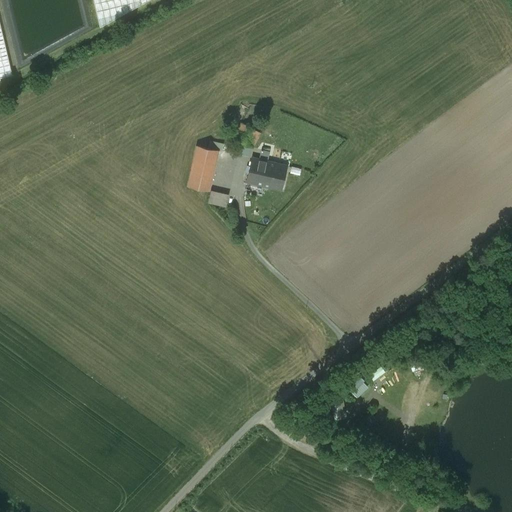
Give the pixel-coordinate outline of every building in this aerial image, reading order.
[(93,0),(100,27),(149,0),(93,0)] [(0,81),(1,82),(0,78),(12,75),(0,22),(0,81)] [(256,112),(248,108),(241,123),(233,138),(257,150),(264,135),(248,127),(256,112)] [(218,150),(197,145),(188,186),(209,190),(218,150)] [(259,160),(266,161),(267,162),(269,152),(261,150),(259,160)] [(261,184),(266,161),(259,160),(251,158),(246,181),(261,184)] [(267,162),(266,161),(261,184),(261,185),(281,189),(286,166),(267,162)] [(228,195),(212,191),(209,202),(226,206),(228,195)]
